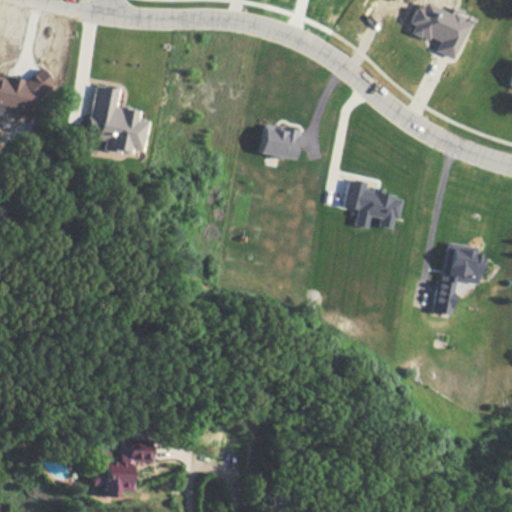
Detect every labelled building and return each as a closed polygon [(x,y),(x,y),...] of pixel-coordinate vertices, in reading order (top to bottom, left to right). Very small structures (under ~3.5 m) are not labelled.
[(454,58),(468,21),(421,3),(419,9),(412,6),(406,23),(411,25),(409,32),(438,43),(435,50),(454,58)] [(0,76),(0,104),(5,105),(4,110),(34,116),(44,71),(36,69),(33,80),(5,74),(4,77),(0,76)] [(116,88),(91,84),(84,135),(102,138),(101,149),(129,153),(130,150),(140,152),(145,120),(135,119),(136,110),(114,107),(116,88)] [(260,153),(295,159),(300,129),(265,123),(260,153)] [(343,206),(358,208),(355,225),(368,227),(370,216),(381,217),(379,225),(393,227),(394,218),(399,219),(403,197),(384,194),(385,190),(365,187),(366,182),(348,179),(343,206)] [(479,284),(484,249),(447,243),(436,312),(452,315),(458,280),(479,284)] [(129,461),(148,461),(148,439),(117,439),(117,461),(98,461),(97,496),(110,496),(111,491),(129,491),(129,461)]
